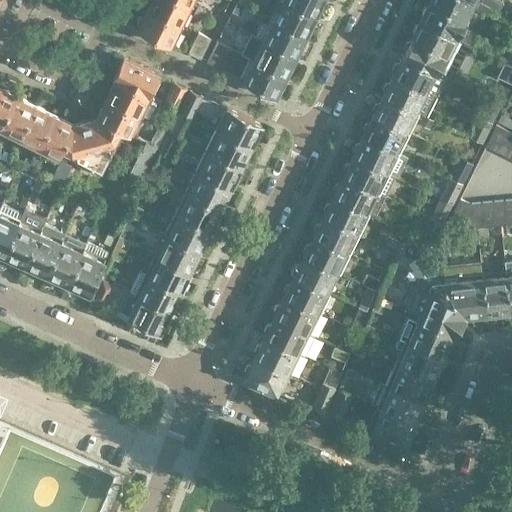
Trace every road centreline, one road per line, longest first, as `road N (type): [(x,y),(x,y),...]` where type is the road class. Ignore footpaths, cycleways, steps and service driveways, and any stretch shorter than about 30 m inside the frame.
road 1 (residential): [(511,358),(495,367),(443,489),(192,381)]
road 2 (residential): [(192,381),(312,129)]
road 3 (residential): [(312,129),(110,22)]
road 4 (residential): [(192,381),(0,294)]
road 5 (residential): [(21,0),(10,33),(16,67),(59,85),(89,64),(110,22)]
road 6 (residential): [(312,129),(375,0)]
road 7 (residential): [(145,511),(192,381)]
